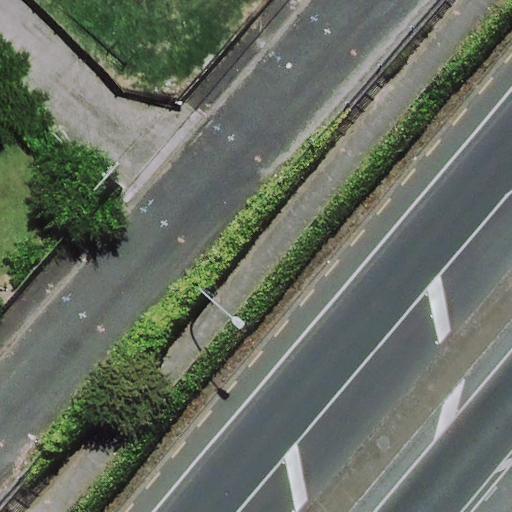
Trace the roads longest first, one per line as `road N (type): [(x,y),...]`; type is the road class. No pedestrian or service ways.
road 1 (residential): [(365,0),(0,411)]
road 2 (secondary): [(317,511),(511,285)]
